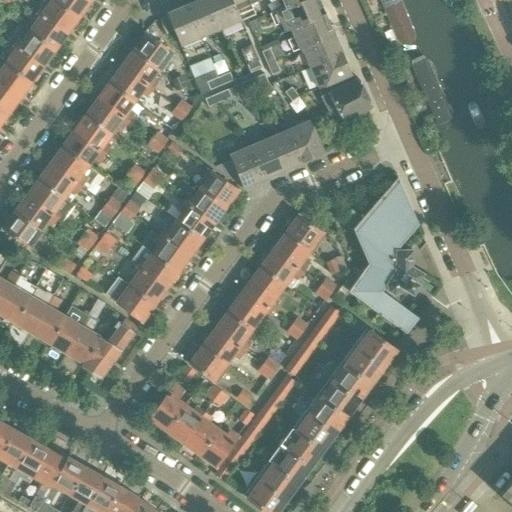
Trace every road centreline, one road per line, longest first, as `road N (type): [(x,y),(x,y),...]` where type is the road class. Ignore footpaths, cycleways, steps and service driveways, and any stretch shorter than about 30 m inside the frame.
road 1 (residential): [(94,435),(266,204),(411,139)]
road 2 (residential): [(504,366),(411,139)]
road 3 (tertiary): [(504,366),(440,396),(345,511)]
road 4 (residential): [(130,0),(0,176)]
road 5 (tertiary): [(420,511),(467,450),(504,366)]
road 6 (residential): [(411,139),(347,0)]
road 7 (residential): [(215,511),(94,435)]
